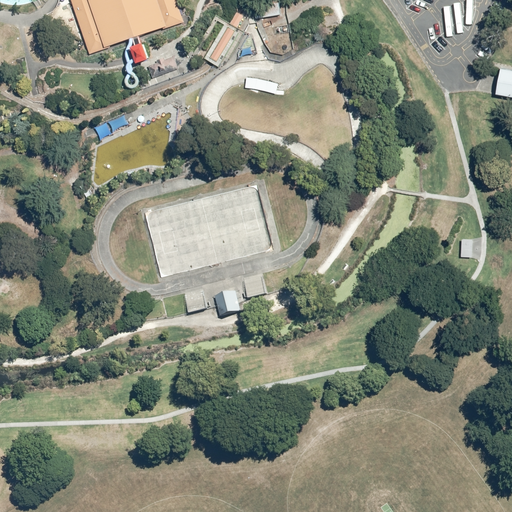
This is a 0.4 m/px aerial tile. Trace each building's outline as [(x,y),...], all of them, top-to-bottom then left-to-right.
[(76,0),(94,52),(137,39),(142,55),(145,62),(159,57),(157,49),(152,34),(185,23),(177,0),(76,0)] [(238,10),(231,23),(239,27),(246,15),(238,10)] [(226,24),(206,58),(225,69),(245,36),(226,24)] [(165,57),(161,59),(162,62),(150,67),(154,79),(181,68),(177,56),(166,61),(165,57)] [(511,69),(505,68),(500,94),(511,96),(511,69)] [(471,238),(458,232),(451,249),(464,254),(471,238)] [(239,312),(237,292),(215,295),(218,315),(239,312)]
